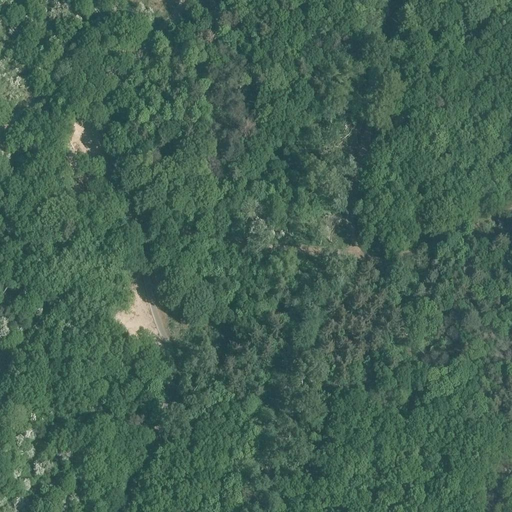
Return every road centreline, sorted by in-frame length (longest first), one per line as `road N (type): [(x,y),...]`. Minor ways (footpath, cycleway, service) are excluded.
road 1 (track): [(398,0),(353,176),(352,226),(409,337),(421,511)]
road 2 (unknown): [(320,0),(303,53),(273,426),(249,511)]
